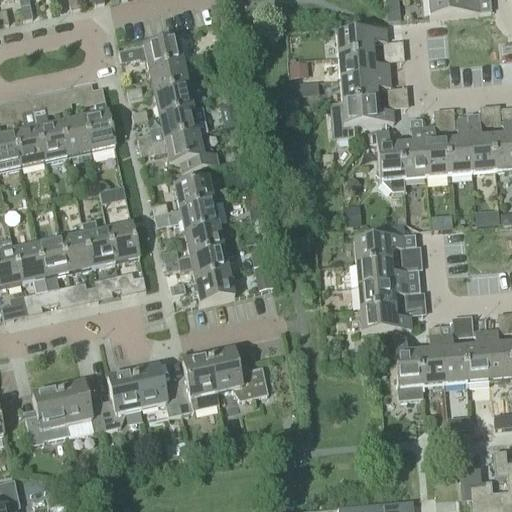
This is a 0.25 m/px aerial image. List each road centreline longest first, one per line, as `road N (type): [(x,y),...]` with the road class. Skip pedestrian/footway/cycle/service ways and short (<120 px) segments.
road 1 (residential): [(0,343),(130,318),(137,352),(239,333)]
road 2 (residential): [(0,50),(96,27),(105,72),(0,94)]
road 3 (residential): [(511,52),(410,59),(413,107),(511,100)]
road 4 (residential): [(511,307),(436,312),(434,270),(505,265)]
